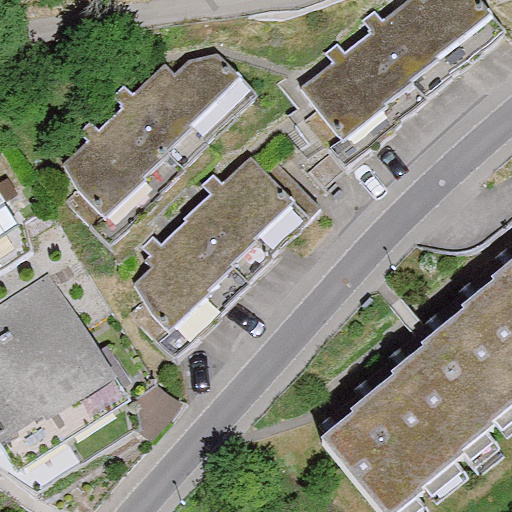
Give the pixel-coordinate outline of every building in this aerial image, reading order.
[(427,0),(323,88),(342,110),(331,119),(365,159),(503,43),(466,0),(427,0)] [(102,187),(90,199),(127,237),(147,218),(138,209),(191,158),(196,163),(208,151),(199,142),(246,96),(223,70),(201,70),(178,92),(168,81),(81,165),(102,187)] [(259,169),(132,299),(195,361),(330,223),(289,183),(281,191),(259,169)] [(0,205),(0,236),(14,228),(0,205)] [(511,293),(311,469),(348,511),(426,511),(511,437),(511,293)] [(73,298),(0,336),(0,450),(18,485),(68,459),(59,443),(130,406),(73,298)]
